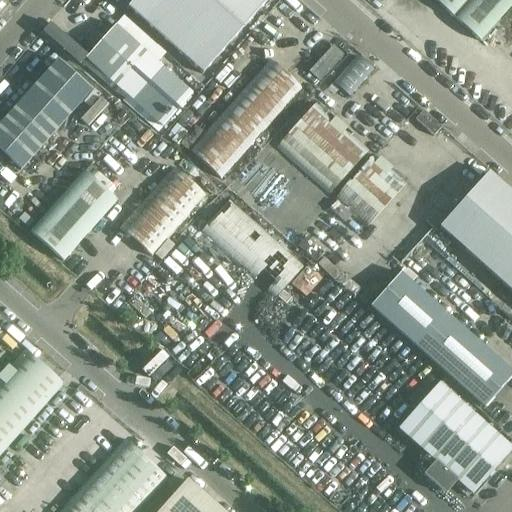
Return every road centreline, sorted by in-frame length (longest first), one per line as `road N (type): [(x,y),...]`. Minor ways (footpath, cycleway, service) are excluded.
road 1 (unclassified): [(511,164),(328,0),(36,0),(0,43)]
road 2 (unclassified): [(246,511),(0,288)]
